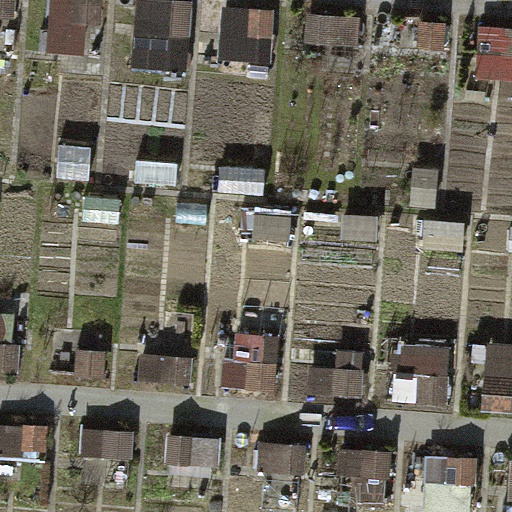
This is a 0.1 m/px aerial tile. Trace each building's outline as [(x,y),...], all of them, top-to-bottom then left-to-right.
[(16,0),(0,0),(0,26),(14,28),(16,0)] [(99,0),(56,0),(53,48),(83,50),(85,19),(98,20),(99,0)] [(193,3),(154,0),(139,0),(135,64),(188,68),(193,3)] [(272,11),(225,8),(222,52),(269,55),(272,11)] [(358,19),(309,15),(307,43),(356,46),(358,19)] [(446,23),(423,22),(421,45),(444,47),(446,23)] [(511,29),(482,28),(481,51),(511,53),(511,29)] [(137,166),(115,165),(113,192),(135,194),(137,166)] [(274,179),(229,176),(227,206),(272,209),(274,179)] [(511,193),(487,192),(485,218),(511,220),(511,193)] [(119,208),(87,206),(85,231),(118,233),(119,208)] [(473,239),(438,237),(436,262),(471,264),(473,239)] [(240,364),(226,363),(224,385),(274,388),(278,336),(242,333),(240,364)] [(0,368),(20,369),(21,344),(0,342),(0,368)] [(108,351),(82,349),(80,376),(107,378),(108,351)] [(191,357),(143,354),(142,381),(190,384),(191,357)] [(511,365),(495,364),(493,395),(511,396),(511,365)] [(372,389),(327,386),(325,413),(371,416),(372,389)] [(454,394),(399,390),(397,420),(452,424),(454,394)] [(511,404),(493,404),(492,427),(511,428),(511,404)] [(45,426),(2,423),(0,447),(0,453),(43,456),(45,426)] [(134,433),(84,430),(82,456),(132,459),(134,433)] [(222,438),(169,434),(167,465),(220,468),(222,438)] [(306,446),(261,443),(260,468),(304,471),(306,446)] [(391,452),(342,449),(340,472),(390,476),(391,452)] [(475,458),(448,456),(446,481),(473,483),(475,458)]
